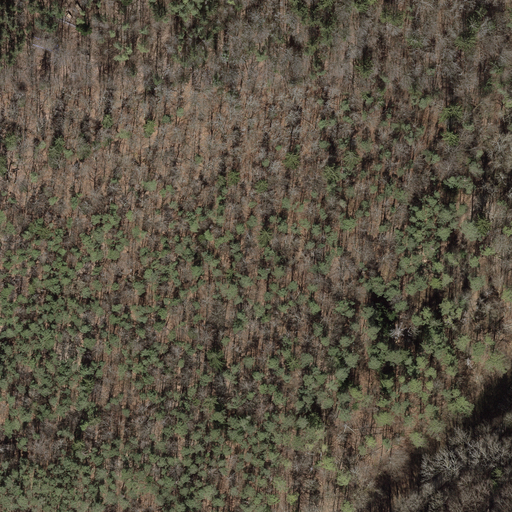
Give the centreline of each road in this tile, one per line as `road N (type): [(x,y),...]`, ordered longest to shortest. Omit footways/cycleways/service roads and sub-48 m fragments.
road 1 (track): [(0,437),(149,405),(380,299),(440,258),(471,224),(511,71)]
road 2 (track): [(398,511),(511,409)]
